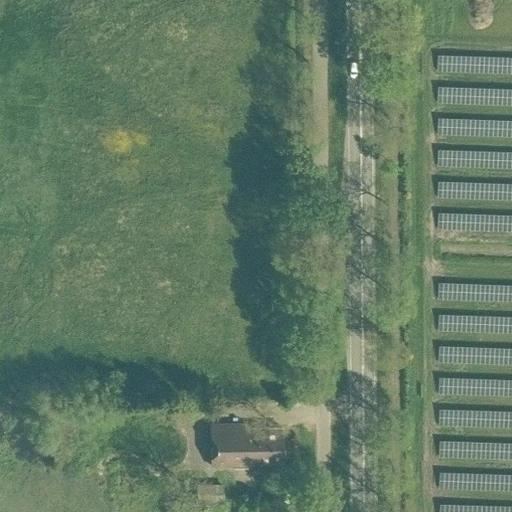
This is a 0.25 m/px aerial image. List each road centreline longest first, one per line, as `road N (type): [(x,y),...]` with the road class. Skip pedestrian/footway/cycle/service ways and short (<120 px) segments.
road 1 (unclassified): [(318,0),(322,511)]
road 2 (secondary): [(359,0),(362,511)]
